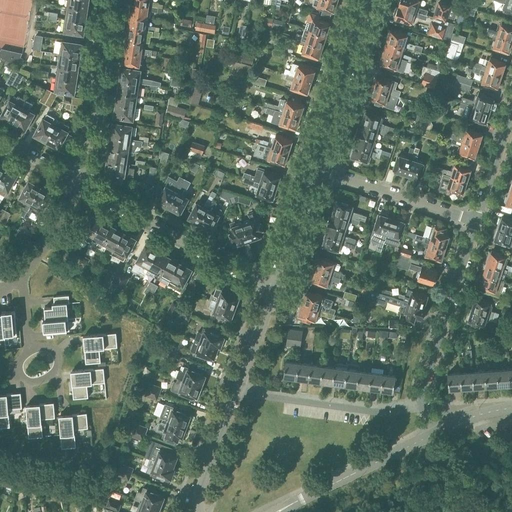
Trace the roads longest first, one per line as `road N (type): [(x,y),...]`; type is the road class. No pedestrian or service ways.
road 1 (residential): [(273,289),(78,183)]
road 2 (residential): [(424,406),(420,394),(475,221)]
road 3 (residential): [(424,406),(382,413),(235,392)]
road 4 (residential): [(78,183),(109,0)]
road 5 (tertiary): [(277,511),(436,430)]
road 6 (residential): [(313,168),(368,0)]
road 7 (residential): [(475,221),(313,168)]
road 8 (residential): [(273,289),(313,168)]
road 9 (residential): [(197,511),(235,392)]
